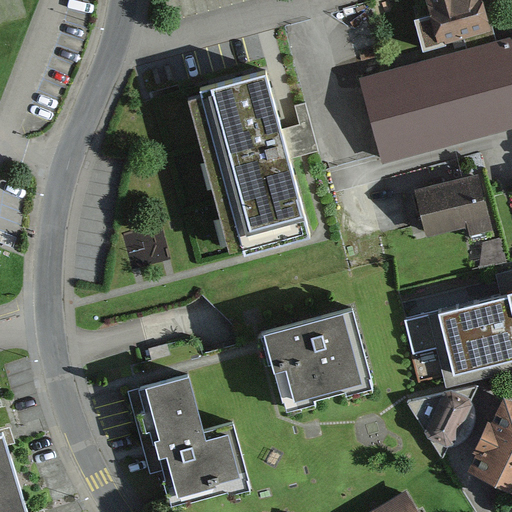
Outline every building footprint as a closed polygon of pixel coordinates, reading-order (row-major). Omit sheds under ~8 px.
[(477,0),(410,0),(424,48),(486,31),(477,0)] [(511,36),(357,79),(379,159),(511,122),(511,36)] [(307,224),(265,69),(192,88),(234,244),(307,224)] [(302,153),(322,147),(307,98),(288,104),(302,153)] [(477,178),(413,193),(424,237),(470,226),(474,240),(491,236),(477,178)] [(511,350),(511,284),(441,302),(457,364),(511,350)] [(376,386),(355,307),(269,330),(289,409),(376,386)] [(187,377),(139,389),(169,506),(248,486),(232,426),(201,434),(187,377)] [(426,442),(458,438),(456,421),(475,419),(471,386),(421,392),(426,442)] [(511,408),(500,402),(463,476),(511,500),(511,408)] [(0,504),(21,498),(3,438),(0,439),(0,504)] [(419,511),(409,495),(378,511),(419,511)] [(25,511),(21,498),(0,504),(0,511),(25,511)]
